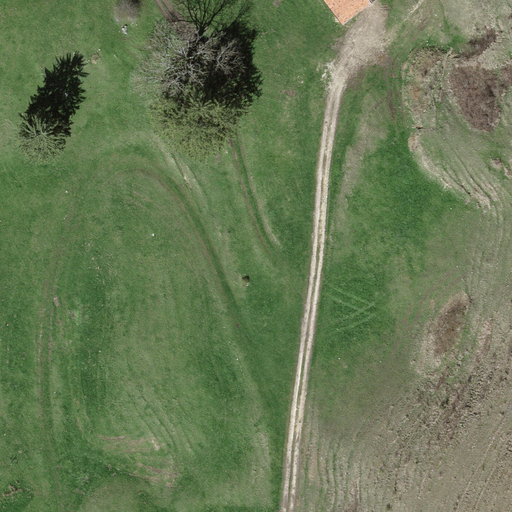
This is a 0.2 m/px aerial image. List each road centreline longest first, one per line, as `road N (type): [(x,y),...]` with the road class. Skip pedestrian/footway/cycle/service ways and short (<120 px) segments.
road 1 (track): [(62,511),(52,309),(93,189),(121,158),(148,159),(177,184),(296,433)]
road 2 (track): [(287,511),(326,164),(341,77),(367,41)]
